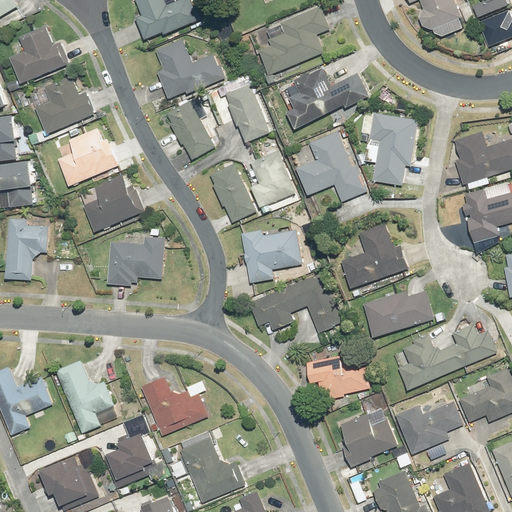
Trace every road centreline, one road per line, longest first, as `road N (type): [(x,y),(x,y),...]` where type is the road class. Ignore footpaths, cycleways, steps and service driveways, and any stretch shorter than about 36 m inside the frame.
road 1 (residential): [(86,0),(127,106),(215,255),(208,332)]
road 2 (residential): [(332,511),(285,400),(243,353),(208,332)]
road 3 (residential): [(208,332),(0,317)]
road 4 (residential): [(452,85),(417,194),(425,227),(459,268)]
road 5 (residential): [(367,0),(394,50),(452,85)]
